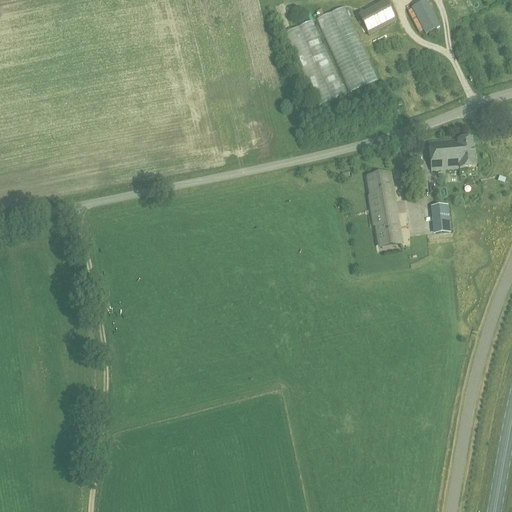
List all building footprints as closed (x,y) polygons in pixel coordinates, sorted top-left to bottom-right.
[(411,9),(425,36),(440,28),(426,1),(411,9)] [(374,34),(395,26),(388,7),(367,15),(374,34)] [(322,17),(354,92),(367,87),(363,77),(372,73),(349,18),(338,22),(334,12),(322,17)] [(460,169),(475,167),(472,139),(457,140),(457,141),(428,144),(431,171),(459,168),(460,169)] [(370,205),(372,212),(387,209),(386,203),(394,202),(391,182),(389,182),(389,180),(390,179),(389,175),(369,178),(373,205),(370,205)] [(448,206),(434,207),(436,234),(450,233),(448,206)] [(387,209),(372,212),(373,219),(375,218),(380,245),(399,241),(399,245),(401,245),(399,229),(397,229),(396,225),(398,225),(396,214),(388,215),(387,209)] [(402,253),(401,245),(384,247),(385,255),(402,253)]
